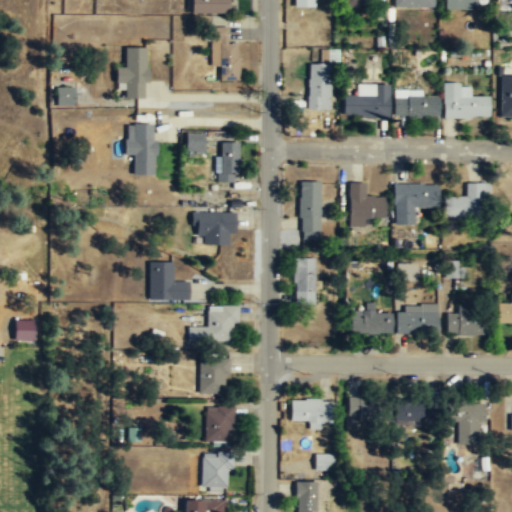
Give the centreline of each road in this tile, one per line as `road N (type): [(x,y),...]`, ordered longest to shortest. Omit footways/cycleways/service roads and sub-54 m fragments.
road 1 (residential): [(268,0),(265,511)]
road 2 (residential): [(267,363),(511,363)]
road 3 (residential): [(268,147),(511,148)]
